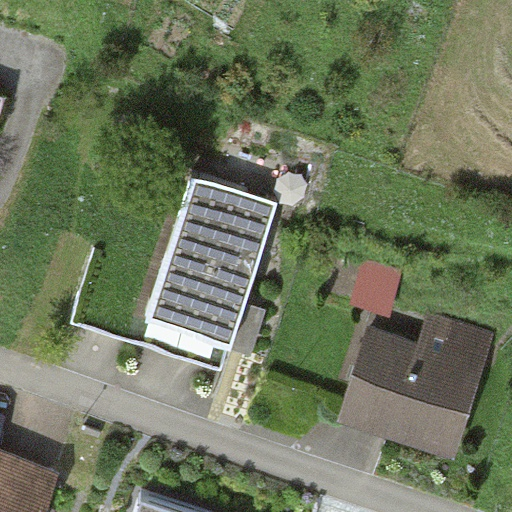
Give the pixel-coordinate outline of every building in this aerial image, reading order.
[(0,134),(12,98),(0,94),(0,134)] [(243,340),(282,202),(197,178),(158,316),(243,340)] [(377,332),(351,416),(463,451),(498,342),(433,321),(425,348),(377,332)] [(54,511),(68,475),(0,450),(0,511),(54,511)] [(235,511),(138,479),(126,511),(235,511)]
